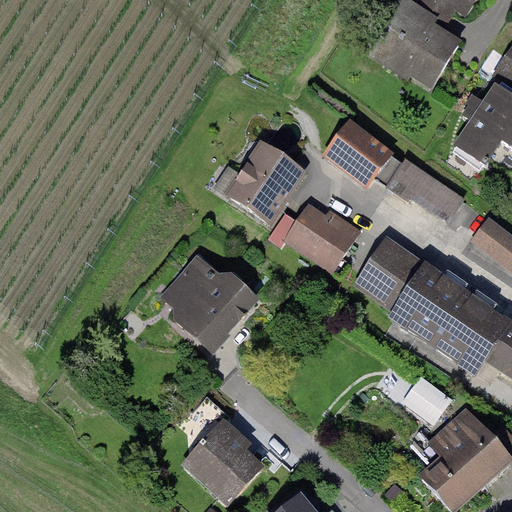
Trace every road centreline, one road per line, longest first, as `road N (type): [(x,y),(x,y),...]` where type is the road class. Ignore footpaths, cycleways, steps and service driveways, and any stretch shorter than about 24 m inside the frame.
road 1 (residential): [(511,309),(332,184)]
road 2 (residential): [(242,393),(377,511)]
